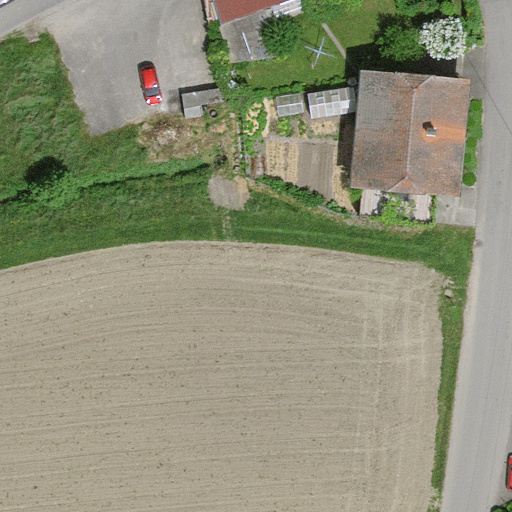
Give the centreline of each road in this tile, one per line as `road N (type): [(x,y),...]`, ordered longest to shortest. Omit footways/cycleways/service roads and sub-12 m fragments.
road 1 (unclassified): [(511,75),(499,0),(26,0),(0,14)]
road 2 (unclassified): [(462,511),(477,462),(511,89)]
